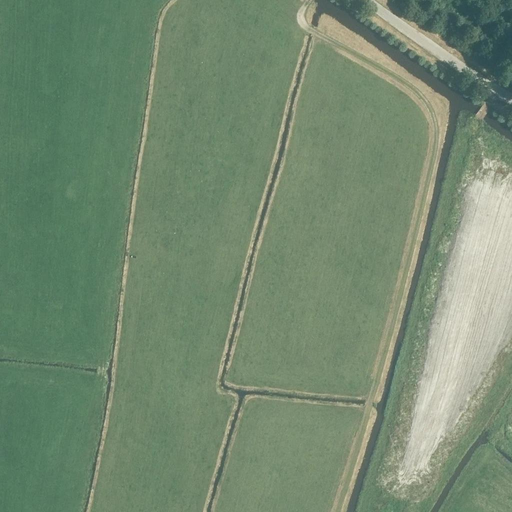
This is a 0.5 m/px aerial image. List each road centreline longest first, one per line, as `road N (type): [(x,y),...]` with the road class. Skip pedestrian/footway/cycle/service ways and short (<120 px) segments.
road 1 (track): [(336,511),(393,320),(434,121),(417,91),(309,31),(302,13),(310,0)]
road 2 (tertiary): [(511,101),(363,0)]
